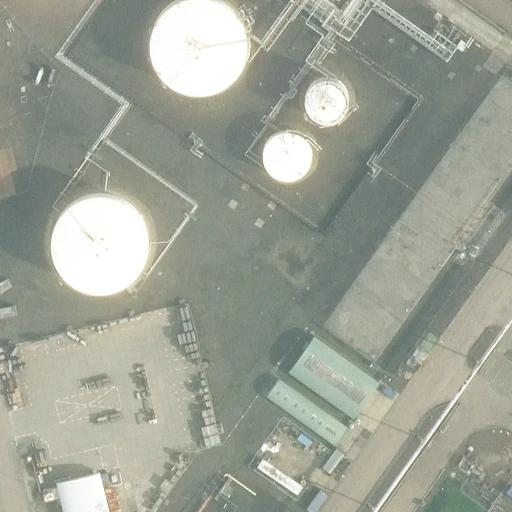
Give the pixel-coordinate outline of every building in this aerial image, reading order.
[(242,61),(243,53),(242,45),(240,37),(236,29),(231,23),(225,17),(218,13),(211,10),(202,8),(194,8),(186,9),(178,12),(171,17),(165,22),(160,29),(157,36),(154,44),(153,52),(154,60),(156,68),(160,75),(165,82),(171,88),(178,92),(185,95),(193,97),(202,97),(210,95),(217,92),(225,88),(231,83),(236,76),(239,69),(242,61)] [(471,99),(468,78),(489,74),(484,45),(454,50),(456,57),(445,59),(446,69),(454,68),(457,83),(456,83),(457,92),(459,101),(471,99)] [(355,110),(355,105),(354,100),(352,95),(349,91),(345,88),(341,85),(336,84),(331,83),(326,84),(321,86),(316,88),(313,92),(310,96),(308,101),(307,106),(307,111),(308,116),(310,120),(313,124),(317,128),(322,130),(327,132),(332,132),(337,131),(341,130),(346,127),(350,124),(352,119),(354,115),(355,110)] [(459,223),(456,237),(473,216),(473,218),(500,184),(500,186),(509,174),(500,173),(484,160),(472,158),(468,155),(469,148),(460,158),(465,128),(452,144),(452,148),(430,175),(428,187),(418,200),(426,207),(442,209),(452,198),(449,215),(459,223)] [(316,167),(316,162),(316,157),(315,152),(312,148),(309,144),(305,141),(301,139),(296,138),(291,138),(287,138),(282,140),(278,142),(274,146),(272,150),(270,154),(269,159),(268,164),(269,169),(271,173),(274,177),(277,180),(282,183),(286,185),(291,185),(296,185),(301,184),(305,182),(309,179),(312,175),(314,171),(316,167)] [(151,248),(152,239),(151,231),(149,223),(145,216),(140,209),(134,204),(127,199),(120,196),(112,195),(103,195),(95,196),(88,199),(81,203),(74,209),(69,215),(66,223),(63,230),(63,239),(63,247),(65,255),(69,262),(74,269),(80,274),(87,279),(95,282),(103,283),(111,283),(119,282),(127,279),(134,275),(140,269),(145,263),(149,255),(151,248)] [(380,385),(315,337),(289,373),(355,420),(380,385)] [(334,446),(347,428),(279,379),(266,397),(334,446)] [(297,495),(303,487),(262,459),(256,467),(297,495)] [(107,511),(99,474),(54,485),(60,511),(107,511)]
